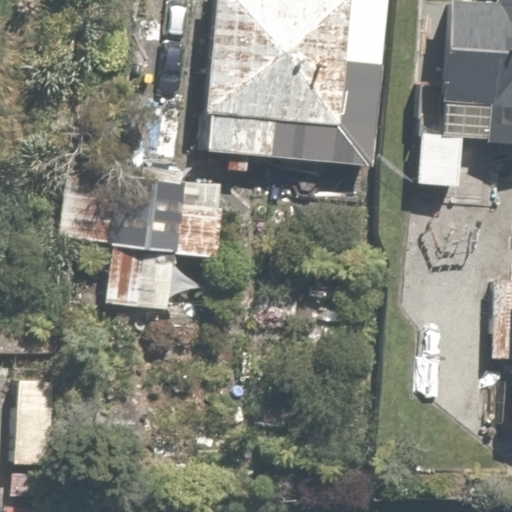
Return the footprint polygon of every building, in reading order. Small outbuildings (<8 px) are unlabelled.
[(350,0),(218,0),(206,160),(387,174),(400,4),(351,0),(350,0)] [(511,0),(503,0),(504,1),(451,1),(451,149),(511,148),(511,0)] [(204,177),(67,166),(61,244),(116,249),(111,306),(189,313),(193,264),(223,267),(228,208),(202,206),(204,177)] [(71,377),(16,375),(13,468),(68,471),(71,377)] [(43,511),(44,504),(3,503),(2,511),(43,511)]
